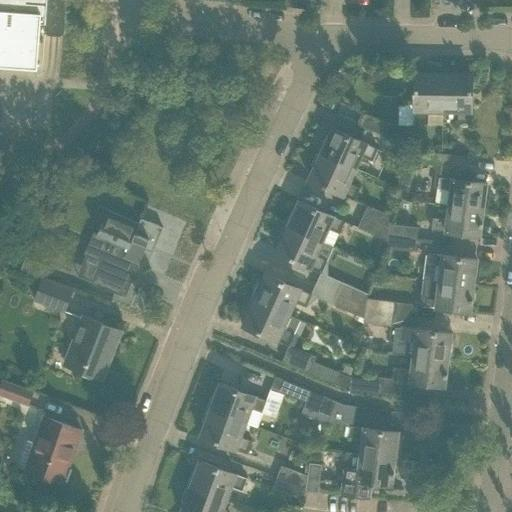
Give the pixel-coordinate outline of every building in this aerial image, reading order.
[(46,33),(61,34),(64,34),(66,0),(0,0),(0,20),(44,24),(44,33),(46,33)] [(41,13),(0,10),(0,66),(37,69),(41,13)] [(442,111),(443,70),(428,70),(428,74),(415,73),(414,123),(427,123),(427,111),(442,111)] [(443,70),(442,111),(457,111),(457,124),(470,124),(471,74),(457,74),(457,70),(443,70)] [(357,124),(383,136),(388,125),(362,113),(357,124)] [(376,148),(350,136),(332,128),(327,140),(323,138),(317,152),(353,168),(359,155),(371,160),(376,148)] [(439,167),(440,154),(413,151),(412,163),(439,167)] [(353,168),(317,152),(311,165),(315,167),(309,179),(353,199),(359,187),(347,182),(353,168)] [(469,157),(440,154),(439,167),(467,170),(469,157)] [(467,170),(439,167),(436,188),(449,190),(448,205),(483,209),(486,183),(466,181),(467,170)] [(291,211),(284,225),(321,241),(333,247),(344,221),(299,201),(294,212),(291,211)] [(366,205),(361,216),(389,228),(389,224),(392,217),(366,205)] [(483,209),(448,205),(446,220),(432,218),(431,229),(479,235),(483,209)] [(93,233),(83,255),(102,263),(93,284),(124,297),(145,249),(152,252),(163,227),(140,218),(138,223),(107,210),(96,235),(93,233)] [(389,228),(361,216),(357,226),(387,240),(388,235),(389,228)] [(389,224),(389,228),(388,235),(416,240),(417,229),(389,224)] [(281,241),(276,252),(321,272),(326,261),(315,256),(321,241),(284,225),(278,239),(281,241)] [(388,235),(387,240),(386,247),(414,252),(416,240),(388,235)] [(428,253),(426,265),(424,280),(473,285),(476,259),(428,253)] [(21,269),(36,275),(40,265),(25,258),(21,269)] [(311,294),(285,282),(266,274),(261,286),(257,284),(251,298),(288,314),(294,301),(306,306),(311,295),(311,294)] [(64,311),(72,290),(42,279),(34,300),(64,311)] [(424,280),(422,294),(421,305),(469,311),(473,285),(424,280)] [(342,281),(337,292),(365,305),(366,298),(368,293),(342,281)] [(337,292),(332,303),(353,312),(363,317),(364,311),(365,305),(337,292)] [(288,314),(251,298),(245,311),(249,313),(243,325),(288,345),(300,320),(288,314)] [(365,305),(364,311),(393,315),(394,302),(366,298),(365,305)] [(363,318),(363,324),(391,327),(392,326),(393,315),(364,311),(363,317),(363,318)] [(84,316),(65,364),(101,378),(110,355),(103,353),(108,340),(111,341),(116,328),(84,316)] [(450,333),(395,326),(392,352),(413,355),(447,359),(450,333)] [(393,367),(392,379),(444,386),(447,359),(413,355),(411,370),(393,367)] [(313,362),(309,373),(334,384),(339,373),(339,372),(313,362)] [(339,373),(334,384),(349,389),(350,377),(339,373)] [(310,391),(275,376),(270,388),(305,402),(310,391)] [(350,377),(349,389),(376,393),(378,381),(350,377)] [(0,395),(26,405),(31,390),(3,380),(0,388),(0,395)] [(212,394),(207,408),(245,423),(250,408),(262,413),(266,400),(220,383),(216,396),(212,394)] [(305,402),(301,413),(315,419),(327,424),(335,401),(310,391),(305,402)] [(245,423),(207,408),(202,422),(205,424),(201,436),(246,453),(251,441),(239,437),(245,423)] [(39,443),(29,471),(62,483),(69,465),(66,464),(74,442),(77,443),(81,430),(44,417),(34,442),(39,443)] [(350,426),(348,437),(363,439),(361,454),(394,458),(398,432),(350,426)] [(347,452),(341,496),(369,499),(371,482),(391,484),(394,458),(361,454),(347,452)] [(246,478),(219,468),(200,461),(195,474),(192,472),(187,486),(224,500),(229,486),(242,490),(246,478)] [(305,487),(305,491),(317,492),(321,465),(309,463),(307,475),(305,487)] [(280,465),(276,477),(305,487),(307,475),(280,465)] [(305,487),(276,477),(272,488),(302,499),(305,491),(305,487)] [(219,511),(224,500),(187,486),(181,500),(185,501),(181,511),(219,511)]
